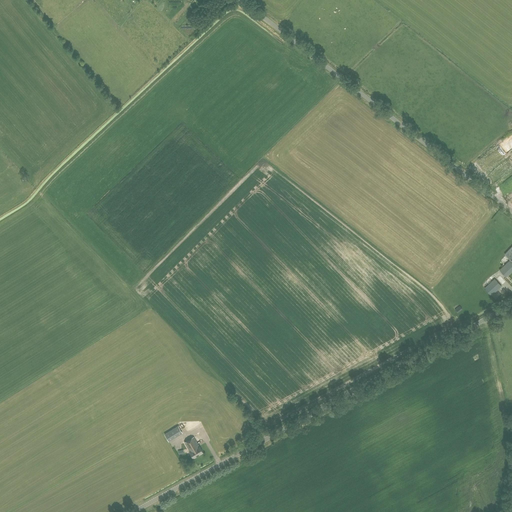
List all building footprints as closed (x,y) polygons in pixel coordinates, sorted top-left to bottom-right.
[(511,283),(511,263),(510,261),(499,270),(503,274),(506,278),(511,283)] [(499,279),(504,285),(507,283),(502,276),(499,279)] [(495,279),(484,288),(491,296),(501,286),(495,279)] [(191,429),(223,410),(219,402),(217,403),(215,400),(187,417),(189,420),(186,422),(191,429)] [(182,433),(178,426),(164,434),(168,441),(182,433)] [(193,458),(203,453),(193,437),(184,443),(193,458)]
